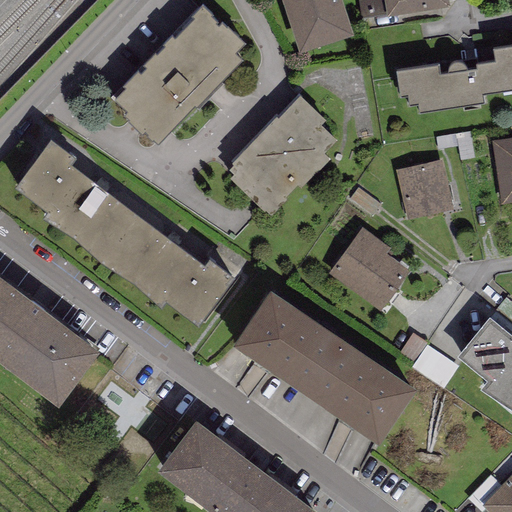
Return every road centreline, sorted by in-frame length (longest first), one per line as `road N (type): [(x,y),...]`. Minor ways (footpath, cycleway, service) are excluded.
road 1 (residential): [(364,511),(0,230)]
road 2 (residential): [(127,0),(0,131)]
